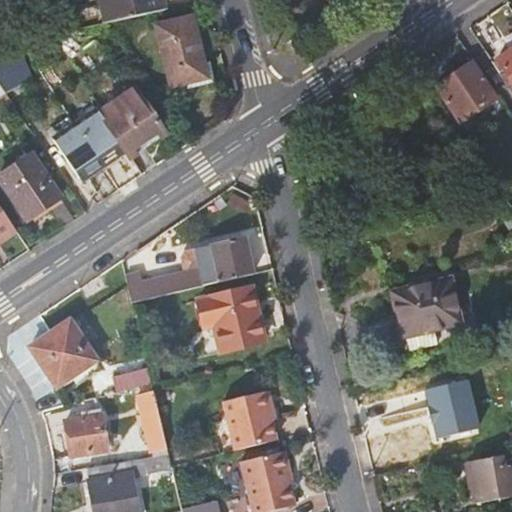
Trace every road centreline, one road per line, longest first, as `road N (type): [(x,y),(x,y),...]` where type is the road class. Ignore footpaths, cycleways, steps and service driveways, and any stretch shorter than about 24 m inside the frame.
road 1 (residential): [(263,123),(356,511)]
road 2 (secondary): [(263,123),(0,301)]
road 3 (secondary): [(450,0),(263,123)]
road 4 (residential): [(0,381),(25,435),(27,511)]
road 5 (residential): [(234,0),(263,123)]
